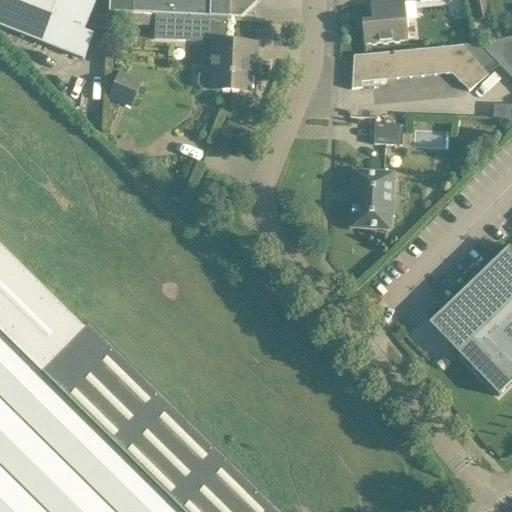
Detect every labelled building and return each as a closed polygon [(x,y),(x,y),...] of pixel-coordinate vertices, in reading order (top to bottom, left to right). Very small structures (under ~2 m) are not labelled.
[(0,0),(0,26),(83,59),(93,36),(84,32),(96,2),(89,0),(0,0)] [(108,0),(108,13),(155,15),(226,19),(230,19),(230,15),(240,15),(255,0),(108,0)] [(476,22),(490,19),(486,0),(473,0),(472,0),(476,22)] [(370,5),(370,7),(376,7),(377,22),(362,24),(364,45),(408,41),(405,20),(416,18),(415,2),(404,3),(404,1),(370,5)] [(226,19),(155,15),(154,40),(211,43),(209,73),(201,73),(198,77),(197,86),(201,90),(211,90),(211,91),(249,93),(250,62),(255,62),(256,43),(224,42),(226,19)] [(511,79),(511,37),(479,46),(511,79)] [(463,46),(374,55),(353,57),(351,90),(362,90),(361,84),(451,75),(467,90),(469,92),(488,76),(463,46)] [(130,107),(141,83),(119,73),(108,98),(130,107)] [(401,147),(402,127),(374,125),(373,145),(401,147)] [(224,126),(220,135),(229,139),(233,130),(224,126)] [(392,175),(353,172),(350,228),(389,230),(392,175)] [(0,511),(275,511),(89,327),(84,332),(0,248),(0,511)] [(511,252),(508,248),(442,312),(452,322),(448,325),(448,336),(451,340),(447,344),(498,397),(511,383),(511,252)]
